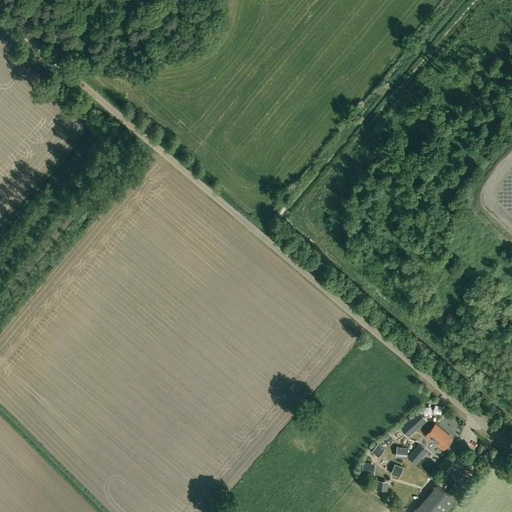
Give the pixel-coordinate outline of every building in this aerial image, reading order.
[(416,413),(400,427),(408,436),(424,422),(416,413)] [(426,435),(443,449),(452,438),(435,424),(426,435)] [(382,447),(378,443),(371,451),(376,455),(382,447)] [(419,444),(407,457),(416,464),(427,451),(419,444)] [(408,448),(400,447),(399,457),(407,458),(408,448)] [(445,465),(452,470),(460,460),(453,454),(445,465)] [(371,463),(363,462),(361,473),(370,474),(371,463)] [(403,467),(397,465),(394,474),(399,477),(403,467)] [(437,484),(412,511),(444,511),(462,492),(453,484),(446,492),(437,484)]
